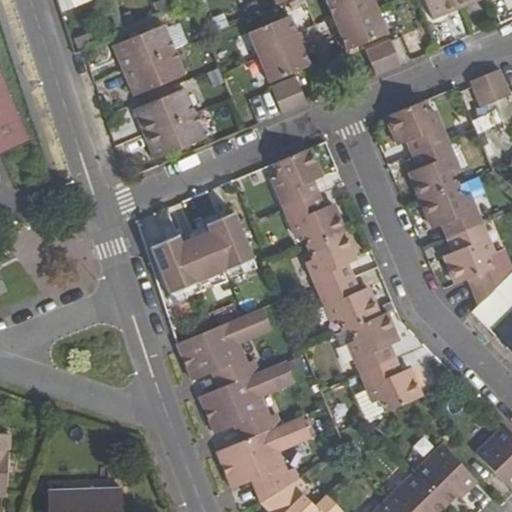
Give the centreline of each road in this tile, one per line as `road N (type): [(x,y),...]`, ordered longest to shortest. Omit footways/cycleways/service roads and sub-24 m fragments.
road 1 (residential): [(511,394),(424,307),(346,111)]
road 2 (residential): [(346,111),(97,206)]
road 3 (residential): [(97,206),(30,0)]
road 4 (residential): [(511,42),(346,111)]
road 5 (residential): [(8,370),(170,425)]
road 6 (unclassified): [(127,297),(38,333),(8,370)]
road 7 (residential): [(170,425),(127,297)]
